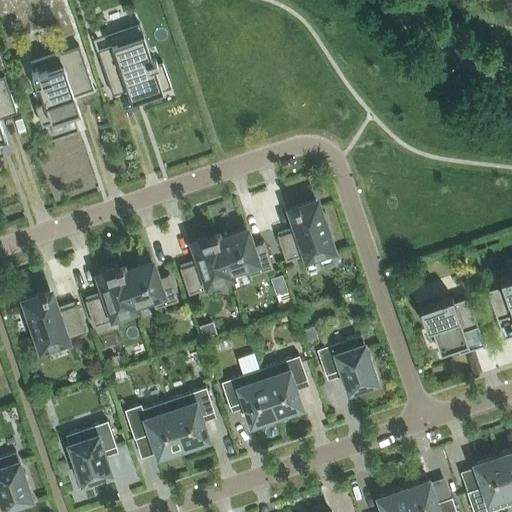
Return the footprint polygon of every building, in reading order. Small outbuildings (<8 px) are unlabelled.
[(113,50),(99,55),(112,94),(127,89),(131,100),(171,86),(162,61),(157,63),(156,59),(152,60),(139,22),(108,33),(113,50)] [(30,60),(33,66),(32,66),(33,68),(31,69),(35,79),(36,79),(45,102),(37,105),(35,105),(41,120),(42,123),(67,115),(73,114),(80,111),(79,108),(77,104),(74,94),(92,88),(93,88),(79,45),(59,51),(59,50),(53,51),(53,52),(30,60)] [(4,75),(0,76),(0,144),(8,141),(0,117),(0,116),(16,111),(4,75)] [(299,205),(298,205),(294,206),(294,207),(290,208),(297,228),(278,234),(278,233),(277,234),(285,259),(305,253),(306,256),(332,248),(326,231),(331,229),(325,210),(320,212),(316,200),(299,205)] [(246,229),(218,238),(231,274),(248,269),(250,274),(273,266),(264,240),(262,240),(263,241),(251,245),(246,229)] [(231,274),(218,238),(216,233),(211,234),(211,235),(193,241),(200,260),(181,267),(181,266),(180,266),(189,293),(210,286),(209,282),(231,274)] [(151,261),(124,271),(136,307),(153,301),(155,306),(178,299),(169,272),(168,273),(156,277),(151,261)] [(136,307),(124,271),(122,265),(116,267),(99,274),(105,293),(87,299),(86,298),(85,299),(94,325),(115,318),(114,314),(136,307)] [(282,273),(271,277),(276,292),(287,288),(282,273)] [(505,276),(499,278),(501,284),(487,289),(497,317),(511,312),(511,315),(511,274),(509,275),(509,274),(505,276)] [(46,292),(46,291),(41,292),(41,293),(25,299),(29,311),(24,312),(30,331),(35,330),(41,347),(66,338),(66,337),(85,331),(85,332),(86,331),(76,302),(75,303),(57,310),(50,290),(46,292)] [(453,300),(451,295),(446,297),(446,296),(441,297),(442,298),(419,306),(426,327),(431,325),(438,344),(437,345),(437,346),(438,346),(440,351),(445,349),(445,350),(446,349),(456,345),(459,352),(470,348),(463,329),(478,324),(468,295),(453,300)] [(211,320),(199,324),(203,336),(215,331),(211,320)] [(302,329),(306,341),(318,337),(314,325),(302,329)] [(317,348),(325,373),(340,368),(348,390),(353,388),(354,391),(373,385),(372,382),(377,380),(372,368),(374,367),(370,353),(368,354),(360,333),(317,348)] [(116,353),(102,358),(105,368),(119,363),(116,353)] [(299,354),(260,367),(277,416),(290,412),(289,410),(302,405),(294,383),(307,378),(299,354)] [(277,416),(260,367),(221,380),(229,405),(243,400),(250,423),(275,415),(276,416),(277,416)] [(206,385),(167,399),(184,448),(184,446),(209,437),(201,414),(214,410),(206,385)] [(184,448),(167,399),(142,407),(141,402),(124,408),(134,437),(149,432),(157,455),(170,450),(171,452),(184,448)] [(71,455),(75,469),(77,468),(82,481),(87,479),(88,482),(106,476),(105,473),(110,471),(103,449),(116,445),(107,419),(65,433),(73,455),(71,455)] [(511,447),(499,452),(511,490),(511,447)] [(0,498),(3,507),(8,505),(9,509),(28,503),(27,499),(31,498),(27,485),(29,484),(25,471),(23,471),(16,450),(0,455),(0,498)] [(498,452),(499,454),(474,463),(482,485),(467,491),(474,511),(492,511),(492,509),(511,502),(511,490),(499,452),(498,452)] [(403,485),(402,485),(411,511),(456,511),(451,496),(436,501),(428,478),(403,487),(403,485)] [(390,491),(377,496),(382,511),(411,511),(402,485),(389,489),(390,491)]
